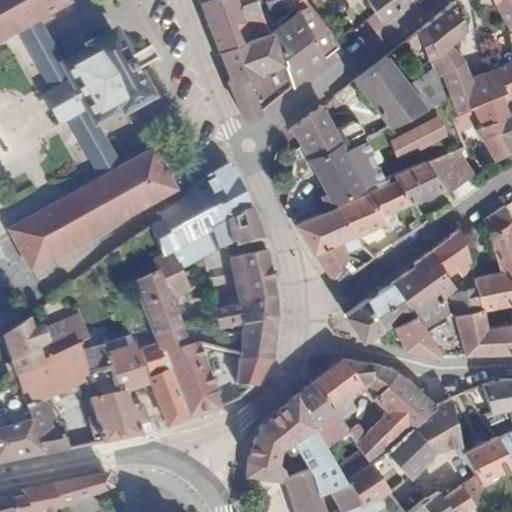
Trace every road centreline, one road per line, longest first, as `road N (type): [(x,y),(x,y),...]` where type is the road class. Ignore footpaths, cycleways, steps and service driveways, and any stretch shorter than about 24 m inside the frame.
road 1 (residential): [(294,334),(511,176)]
road 2 (residential): [(248,145),(425,0)]
road 3 (residential): [(294,334),(437,369),(511,368)]
road 4 (residential): [(195,471),(162,455),(134,454),(0,484)]
road 5 (residential): [(248,145),(289,269),(294,334)]
road 6 (residential): [(294,334),(269,387),(195,471)]
road 7 (residential): [(184,0),(231,127),(248,145)]
